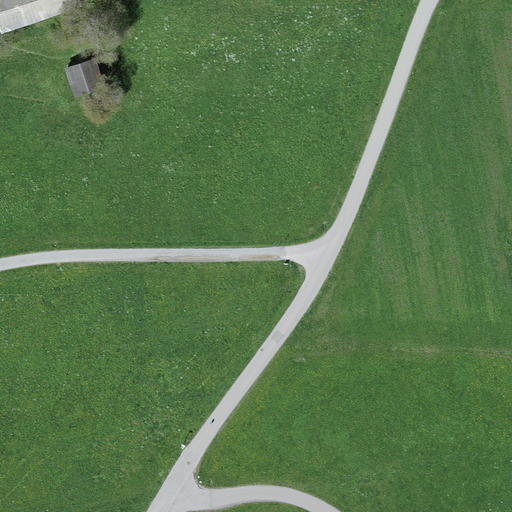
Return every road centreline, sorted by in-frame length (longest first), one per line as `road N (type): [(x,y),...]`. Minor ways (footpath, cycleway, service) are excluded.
road 1 (unclassified): [(162,511),(329,253),(429,0)]
road 2 (track): [(329,253),(49,254),(0,266)]
